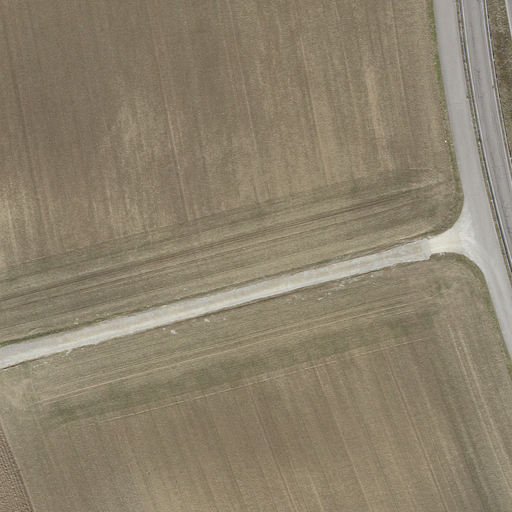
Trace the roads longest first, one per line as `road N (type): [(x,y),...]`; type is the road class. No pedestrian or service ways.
road 1 (track): [(0,355),(482,232)]
road 2 (track): [(511,324),(454,100),(445,0)]
road 3 (secondary): [(476,0),(511,216)]
